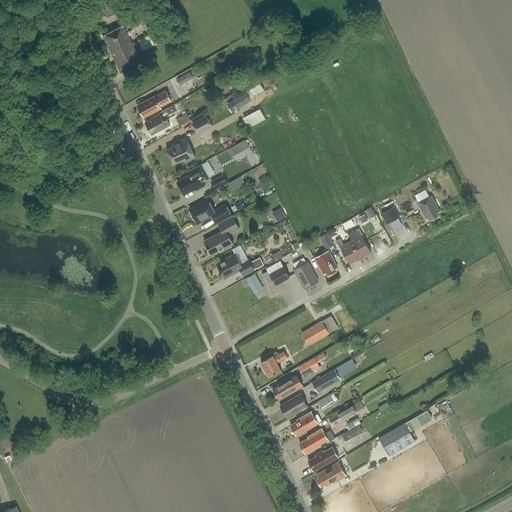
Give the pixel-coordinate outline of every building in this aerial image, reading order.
[(132,7),(136,14),(140,12),(137,5),(132,7)] [(139,19),(136,14),(132,7),(124,12),(130,24),(139,19)] [(155,20),(146,22),(148,30),(157,27),(155,20)] [(140,63),(128,37),(122,26),(102,36),(120,73),(140,63)] [(151,39),(150,36),(138,41),(143,51),(154,46),(151,39)] [(157,36),(151,39),(154,46),(161,43),(157,36)] [(242,72),(233,77),(237,85),(246,80),(242,72)] [(191,73),(176,80),(179,86),(194,79),(191,73)] [(207,83),(204,77),(197,81),(200,86),(207,83)] [(264,92),(260,85),(234,101),(239,108),(264,92)] [(143,117),(152,112),(161,108),(160,107),(171,102),(165,91),(155,97),(154,96),(146,101),(147,102),(138,106),(143,117)] [(165,117),(174,112),(175,112),(172,107),(159,114),(160,114),(145,122),(152,135),(170,126),(165,117)] [(262,108),(245,115),(249,126),(267,119),(262,108)] [(180,126),(190,120),(186,114),(176,120),(180,126)] [(198,134),(212,126),(206,115),(192,123),(198,134)] [(186,162),(195,158),(186,138),(173,144),(174,146),(167,150),(174,165),(185,159),(186,162)] [(250,147),(246,140),(239,144),(243,151),(250,147)] [(259,177),(269,172),(265,163),(255,168),(259,177)] [(197,191),(205,186),(202,182),(209,178),(202,165),(188,172),(190,175),(177,182),(184,195),(196,189),(197,191)] [(215,190),(229,182),(225,175),(211,182),(215,190)] [(437,213),(440,211),(431,195),(417,203),(426,219),(429,218),(430,220),(438,216),(437,213)] [(190,209),(198,224),(212,216),(216,224),(232,215),(226,204),(215,211),(208,199),(190,209)] [(274,211),(279,221),(289,216),(283,206),(274,211)] [(400,217),(394,207),(381,214),(387,225),(400,217)] [(375,216),(371,208),(365,212),(369,219),(375,216)] [(368,220),(365,215),(359,218),(362,223),(368,220)] [(222,231),(204,241),(212,256),(234,244),(228,235),(239,229),(233,217),(219,224),(222,231)] [(351,242),(360,258),(371,252),(362,236),(363,236),(359,229),(355,231),(356,233),(349,237),(351,242)] [(327,234),(320,238),(326,248),(333,244),(327,234)] [(340,239),(336,241),(340,248),(341,248),(350,264),(360,258),(351,242),(344,245),(340,239)] [(329,251),(315,258),(324,275),(327,273),(328,276),(337,271),(335,269),(338,268),(329,251)] [(241,264),(235,254),(217,264),(225,279),(241,270),(244,276),(257,269),(258,270),(265,266),(260,259),(254,262),(251,263),(249,260),(241,264)] [(276,287),(290,279),(281,262),(267,270),(276,287)] [(304,289),(316,282),(315,280),(317,279),(307,262),(293,270),(304,289)] [(263,288),(258,280),(250,285),(255,293),(263,288)] [(308,347),(329,335),(328,333),(335,329),(333,326),(336,325),(332,317),(329,319),(329,318),(301,334),(308,347)] [(261,362),(269,377),(281,371),(277,363),(288,358),(284,352),(278,355),(277,352),(272,355),(273,356),(261,362)] [(313,370),(309,362),(299,368),(303,375),(313,370)] [(335,370),(312,383),(318,393),(334,384),(333,382),(340,378),(335,370)] [(278,386),(273,389),(279,399),(303,385),(298,377),(287,383),(286,380),(278,385),(278,386)] [(302,409),(302,411),(308,408),(301,394),(280,406),(287,418),(302,409)] [(322,409),(334,402),(330,395),(318,403),(322,409)] [(360,401),(353,405),(353,406),(357,412),(364,407),(360,401)] [(387,403),(378,408),(381,412),(389,407),(387,403)] [(338,415),(330,420),(333,426),(342,421),(357,412),(353,406),(338,415)] [(291,425),(297,436),(322,421),(318,415),(315,416),(312,411),(298,419),(298,421),(291,425)] [(357,418),(346,425),(349,430),(360,424),(357,418)] [(415,441),(405,424),(379,439),(389,456),(415,441)] [(343,436),(346,443),(364,433),(360,427),(343,436)] [(325,434),(322,428),(308,437),(309,438),(300,443),(306,454),(328,440),(329,442),(335,439),(331,431),(325,434)] [(316,456),(309,461),(314,471),(339,457),(333,447),(325,452),(324,450),(316,455),(316,456)] [(317,479),(321,487),(324,485),(325,487),(332,483),(333,484),(347,476),(339,462),(317,475),(319,478),(317,479)]
